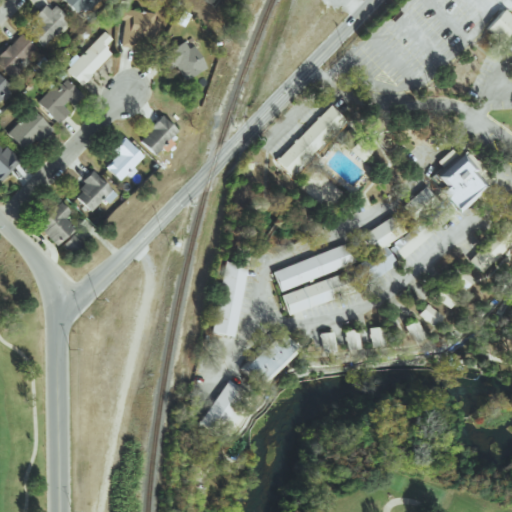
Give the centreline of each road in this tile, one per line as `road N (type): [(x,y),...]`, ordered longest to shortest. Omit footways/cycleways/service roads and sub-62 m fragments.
road 1 (tertiary): [(135,243),(203,184),(288,87)]
road 2 (tertiary): [(288,87),(135,243)]
road 3 (tertiary): [(53,317),(54,511)]
road 4 (residential): [(3,223),(121,96)]
road 5 (tertiary): [(288,87),(376,0)]
